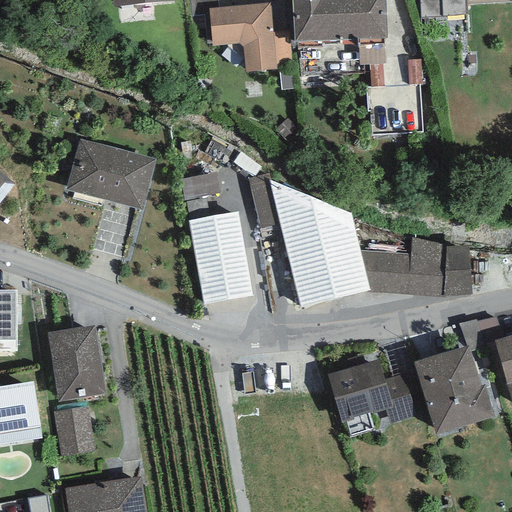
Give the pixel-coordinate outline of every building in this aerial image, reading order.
[(217,0),(189,0),(191,16),(208,15),(208,9),(218,8),(217,0)] [(291,0),(293,41),(387,38),(385,0),(291,0)] [(511,0),(419,0),(421,18),(466,14),(466,5),(511,1),(511,0)] [(218,8),(208,9),(208,15),(211,46),(239,43),(242,46),(245,72),(277,69),(277,65),(291,64),(288,31),(273,32),(270,3),(218,8)] [(295,129),(287,120),(276,130),(285,139),(295,129)] [(156,160),(81,139),(67,190),(142,211),(156,160)] [(191,203),(226,195),(221,172),(186,180),(191,203)] [(0,203),(15,184),(0,173),(0,203)] [(351,214),(269,179),(300,308),(371,291),(361,251),(351,214)] [(243,215),(191,224),(206,311),(258,302),(243,215)] [(410,255),(361,251),(371,291),(443,297),(472,295),(469,247),(446,247),(412,237),(410,255)] [(0,290),(0,351),(17,352),(17,290),(0,290)] [(496,318),(477,322),(485,348),(495,345),(494,340),(504,338),(496,318)] [(477,320),(458,324),(467,346),(470,354),(485,348),(477,322),(477,320)] [(47,333),(58,402),(106,394),(94,326),(47,333)] [(511,335),(504,338),(494,340),(495,345),(511,403),(511,335)] [(467,346),(413,362),(435,435),(494,417),(484,385),(480,387),(470,354),(467,346)] [(379,359),(327,375),(341,423),(385,410),(389,424),(422,415),(409,372),(385,379),(379,359)] [(0,444),(42,438),(33,382),(0,386),(0,444)] [(88,407),(53,412),(60,457),(94,452),(88,407)] [(146,511),(141,477),(64,489),(67,511),(146,511)] [(49,511),(47,496),(27,499),(29,511),(49,511)]
